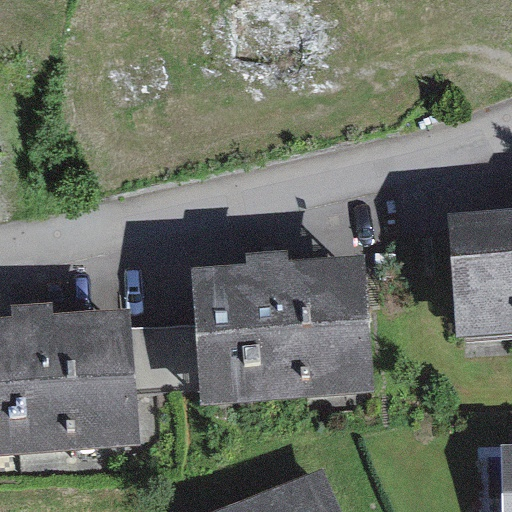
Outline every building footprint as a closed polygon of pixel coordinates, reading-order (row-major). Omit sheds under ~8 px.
[(511,216),(455,221),(463,332),(511,328),(511,216)] [(360,261),(197,273),(206,399),(370,387),(360,261)] [(125,315),(0,324),(0,450),(134,440),(125,315)] [(511,511),(511,434),(487,435),(489,511),(511,511)] [(361,511),(345,464),(230,504),(232,511),(361,511)]
